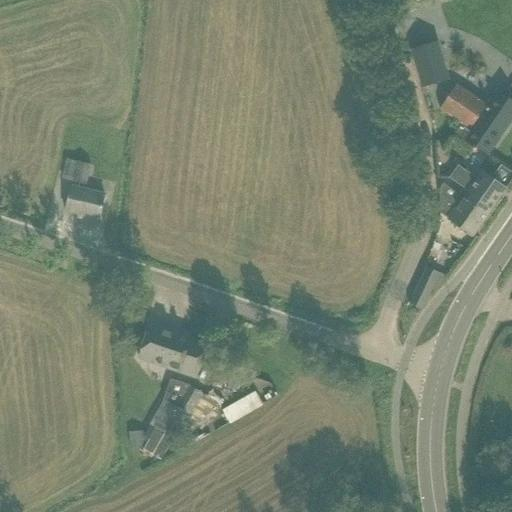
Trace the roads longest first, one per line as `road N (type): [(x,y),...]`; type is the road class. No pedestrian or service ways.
road 1 (unclassified): [(374,356),(0,222)]
road 2 (unclassified): [(374,356),(419,240),(424,156),(375,0)]
road 3 (secondary): [(439,387),(454,335),(511,243)]
road 4 (secondary): [(437,511),(430,482),(439,387)]
